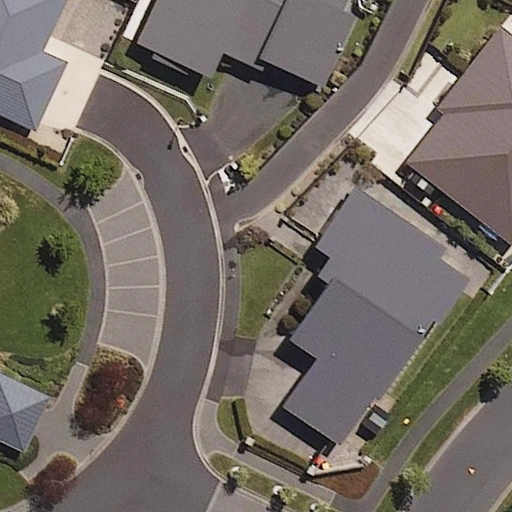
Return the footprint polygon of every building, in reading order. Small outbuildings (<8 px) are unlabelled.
[(0,0),(0,116),(29,129),(59,65),(34,54),(59,0),(0,0)] [(340,0),(151,0),(131,43),(200,77),(214,48),(252,67),(256,58),(314,87),(348,18),(335,12),(340,0)] [(511,41),(496,28),(434,105),(442,111),(401,162),(506,246),(511,238),(511,41)] [(467,279),(348,191),(295,269),(315,283),(278,334),(312,358),(277,405),(330,444),(363,398),(369,402),(427,324),(431,328),(467,279)] [(0,442),(18,452),(44,398),(0,376),(0,442)]
